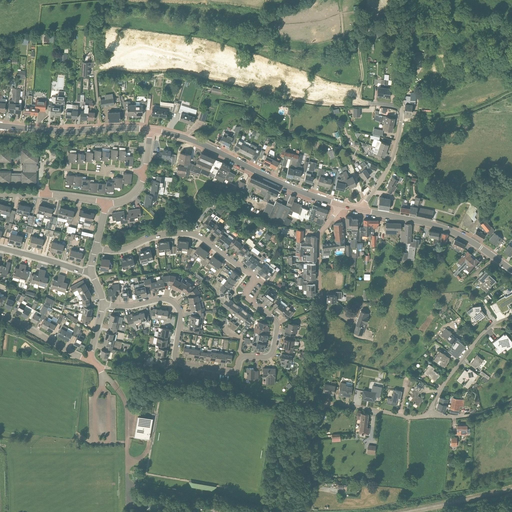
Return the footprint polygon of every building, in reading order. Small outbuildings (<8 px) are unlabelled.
[(385,36),(395,33),(393,21),(382,24),(385,36)] [(24,79),(25,72),(17,71),(17,78),(24,79)] [(390,88),(388,88),(388,80),(389,76),(384,76),(384,80),(385,80),(383,96),(389,97),(390,94),(394,94),(395,89),(390,88)] [(381,80),(381,81),(377,81),(374,80),(374,85),(377,85),(377,84),(380,84),(380,87),(377,87),(377,96),(383,96),(385,80),(384,80),(381,80)] [(15,112),(17,89),(12,89),(12,94),(12,100),(10,100),(8,112),(15,112)] [(56,95),(55,102),(49,101),(48,110),(51,111),(50,116),(55,116),(55,114),(60,115),(61,106),(64,106),(65,96),(56,95)] [(32,104),(32,103),(32,96),(30,114),(37,115),(37,110),(45,111),(46,101),(36,100),(35,105),(32,104)] [(404,113),(411,114),(412,104),(410,104),(410,101),(415,101),(415,96),(410,96),(410,97),(406,96),(404,113)] [(100,100),(101,107),(114,105),(113,98),(100,100)] [(88,100),(88,102),(87,102),(87,104),(85,104),(84,111),(81,111),(80,119),(87,119),(88,100)] [(130,105),(130,102),(124,102),(124,109),(127,109),(127,114),(130,114),(130,116),(134,116),(134,105),(130,105)] [(143,114),(143,109),(146,110),(147,102),(140,102),(140,105),(134,105),(134,116),(140,117),(140,114),(143,114)] [(169,106),(161,105),(160,105),(160,109),(159,116),(166,117),(167,111),(169,111),(169,106)] [(186,122),(189,112),(182,110),(179,120),(186,122)] [(120,121),(120,119),(123,119),(123,112),(120,112),(108,113),(108,121),(109,121),(109,122),(109,121),(113,121),(114,121),(115,121),(116,121),(119,121),(120,121)] [(196,114),(194,113),(189,112),(186,122),(192,124),(196,114)] [(394,119),(385,117),(375,115),(374,120),(382,122),(393,125),(394,119)] [(392,131),(393,125),(382,122),(382,124),(384,125),(383,129),(387,130),(392,131)] [(220,142),(224,144),(224,143),(226,144),(227,143),(229,144),(228,145),(229,145),(230,142),(233,143),(236,137),(237,135),(233,135),(232,138),(228,135),(226,138),(223,136),(222,139),(221,138),(221,140),(220,142)] [(376,147),(386,150),(388,144),(380,142),(379,141),(379,140),(380,138),(370,136),(369,139),(374,140),(372,146),(375,147),(376,147)] [(242,153),(245,154),(249,147),(250,144),(247,142),(246,144),(239,140),(235,146),(240,148),(239,151),(242,152),(241,153),(242,153)] [(249,156),(252,157),(254,153),(257,154),(259,150),(256,149),(257,147),(250,143),(250,144),(249,147),(245,154),(245,155),(245,154),(248,156),(249,156)] [(386,150),(376,147),(374,148),(373,153),(369,152),(369,155),(374,157),(375,154),(377,154),(377,155),(384,157),(386,150)] [(12,153),(12,149),(0,149),(0,162),(11,163),(11,159),(13,159),(14,161),(18,161),(19,159),(20,159),(20,163),(23,163),(23,165),(22,165),(21,170),(23,170),(23,172),(21,172),(21,173),(11,173),(11,172),(0,171),(0,182),(11,183),(21,184),(37,184),(37,172),(36,172),(36,170),(38,171),(38,165),(36,165),(36,163),(38,163),(39,150),(20,150),(20,153),(12,153)] [(109,161),(109,159),(110,149),(109,152),(102,151),(101,151),(100,160),(109,161)] [(117,159),(118,150),(110,149),(109,159),(117,159)] [(92,162),(92,160),(94,150),(93,150),(93,153),(85,152),(84,161),(92,162)] [(100,160),(101,151),(94,150),(92,160),(100,160)] [(125,160),(126,152),(126,151),(118,150),(117,159),(125,160)] [(159,156),(172,159),(173,155),(170,154),(171,152),(163,150),(162,153),(160,152),(159,156)] [(297,161),(298,155),(296,154),(285,151),(285,152),(283,157),(281,165),(288,167),(286,176),(292,177),(297,161)] [(84,161),(85,152),(85,154),(77,153),(76,163),(84,164),(84,161)] [(133,157),(125,156),(126,152),(125,160),(124,165),(132,166),(133,157)] [(77,153),(69,153),(68,162),(76,163),(77,153)] [(189,163),(190,155),(180,153),(179,162),(189,163)] [(209,176),(213,178),(214,177),(215,174),(221,163),(214,160),(214,159),(206,155),(201,153),(196,165),(193,164),(190,170),(199,174),(202,167),(210,172),(209,176)] [(269,166),(273,156),(268,153),(263,163),(269,166)] [(292,177),(299,179),(302,167),(300,166),(301,160),(303,155),(298,154),(297,160),(292,177)] [(273,159),(274,156),(273,156),(269,166),(275,169),(280,159),(277,158),(276,161),(273,159)] [(304,180),(312,182),(314,174),(312,174),(313,171),(314,171),(316,164),(309,162),(308,165),(306,171),(305,175),(304,180)] [(370,176),(365,169),(368,167),(364,162),(355,168),(361,176),(362,176),(364,179),(370,176)] [(225,178),(231,182),(234,177),(229,174),(230,173),(228,171),(230,168),(222,163),(221,163),(215,174),(214,177),(217,178),(223,181),(225,178)] [(186,172),(185,172),(187,167),(178,165),(177,170),(176,176),(182,177),(182,179),(183,179),(185,175),(186,172)] [(354,181),(352,176),(349,178),(346,171),(347,170),(346,166),(341,168),(343,173),(345,179),(346,179),(347,183),(350,188),(356,185),(354,181)] [(318,184),(325,186),(327,178),(323,177),(324,171),(318,170),(316,175),(320,176),(318,184)] [(130,183),(131,184),(132,174),(123,173),(123,178),(122,188),(123,183),(130,183)] [(341,178),(341,180),(337,179),(335,188),(344,190),(346,183),(347,183),(345,179),(343,173),(339,174),(341,178)] [(65,184),(73,185),(74,176),(66,175),(65,184)] [(395,186),(398,181),(400,177),(396,175),(394,178),(392,177),(388,183),(390,185),(388,188),(392,191),(394,192),(396,187),(395,186)] [(81,189),(82,179),(83,177),(74,176),(73,185),(81,186),(81,189)] [(157,194),(160,194),(160,191),(163,191),(164,188),(163,188),(164,181),(172,182),(172,178),(165,177),(158,176),(157,179),(157,181),(152,181),(151,190),(153,190),(152,193),(157,194)] [(114,187),(122,188),(123,178),(115,177),(114,182),(113,192),(114,192),(114,187)] [(256,188),(259,181),(250,178),(248,183),(246,187),(247,188),(249,189),(247,192),(249,193),(253,187),(255,188),(256,188)] [(89,192),(90,182),(90,180),(82,179),(81,189),(89,189),(89,192)] [(259,188),(262,189),(260,194),(265,196),(266,194),(267,192),(269,186),(259,181),(256,188),(258,189),(259,188)] [(97,193),(98,183),(90,182),(89,192),(97,193)] [(106,191),(113,192),(114,182),(106,182),(106,184),(105,194),(106,191)] [(97,193),(105,194),(106,184),(98,183),(97,193)] [(275,198),(276,195),(278,190),(269,186),(266,194),(265,196),(263,201),(267,203),(271,196),(275,198)] [(146,207),(152,207),(153,200),(157,200),(157,194),(152,193),(151,193),(150,195),(146,194),(145,203),(146,204),(146,207)] [(268,218),(282,225),(287,213),(288,210),(293,212),(292,215),(301,219),(300,221),(302,221),(303,218),(305,214),(308,215),(309,211),(309,210),(301,207),(302,205),(293,201),(295,197),(290,195),(286,206),(281,204),(278,202),(275,201),(273,205),(267,202),(260,217),(267,220),(268,218)] [(410,205),(407,205),(406,207),(410,208),(409,214),(415,216),(417,207),(418,208),(418,205),(419,200),(420,198),(419,198),(415,197),(414,206),(410,206),(410,205)] [(379,198),(378,209),(389,210),(390,199),(379,198)] [(404,214),(409,214),(410,208),(406,207),(407,205),(407,203),(406,203),(404,203),(404,199),(402,199),(400,213),(404,214)] [(23,214),(25,206),(18,204),(16,212),(23,214)] [(466,212),(469,216),(472,210),(475,211),(477,208),(471,204),(466,212)] [(1,213),(8,215),(11,207),(3,205),(1,213)] [(44,215),(46,207),(39,205),(36,216),(39,217),(40,213),(44,214),(44,215)] [(308,220),(312,221),(313,217),(317,206),(313,205),(312,209),(310,208),(309,210),(309,211),(308,215),(305,214),(303,218),(308,219),(308,220)] [(28,215),(29,215),(31,207),(25,206),(23,214),(28,215)] [(313,217),(312,221),(316,223),(321,225),(323,220),(324,220),(328,210),(317,206),(313,217)] [(46,207),(44,215),(44,214),(43,218),(50,220),(49,223),(48,229),(51,230),(54,217),(51,216),(53,209),(46,207)] [(64,219),(67,209),(66,210),(63,209),(63,208),(60,207),(58,218),(54,217),(51,230),(54,231),(55,228),(56,225),(57,220),(64,221),(64,219)] [(433,211),(418,208),(417,207),(415,216),(415,217),(431,221),(433,211)] [(71,223),(72,220),(74,211),(71,210),(70,211),(67,210),(67,209),(64,219),(67,219),(66,222),(71,223)] [(134,217),(141,216),(140,211),(137,211),(137,209),(128,211),(128,215),(127,215),(128,223),(134,222),(134,217)] [(83,225),(86,213),(83,212),(83,211),(80,210),(79,215),(80,215),(78,220),(79,220),(78,223),(83,225)] [(115,213),(115,215),(112,215),(113,223),(121,221),(122,224),(128,223),(127,215),(124,216),(124,212),(115,213)] [(83,225),(85,225),(90,226),(92,218),(93,218),(94,214),(91,213),(90,214),(86,213),(83,225)] [(215,224),(217,221),(212,218),(209,221),(207,219),(203,224),(206,226),(205,227),(208,230),(207,231),(209,232),(208,232),(210,231),(215,224)] [(369,236),(372,237),(372,235),(373,235),(374,232),(373,231),(373,228),(377,228),(377,226),(377,224),(378,224),(378,221),(370,221),(370,220),(364,220),(364,225),(369,225),(369,236)] [(480,224),(487,232),(492,228),(486,221),(485,220),(480,224)] [(334,225),(335,240),(344,239),(342,222),(334,225)] [(410,242),(411,225),(405,224),(405,227),(401,227),(401,224),(386,223),(385,230),(401,231),(401,235),(401,243),(406,242),(404,253),(401,252),(400,258),(400,261),(406,262),(406,259),(407,257),(410,242)] [(214,236),(215,237),(216,237),(218,235),(222,230),(217,226),(215,224),(210,231),(212,232),(212,233),(215,235),(214,236)] [(484,237),(485,238),(488,234),(487,232),(480,224),(473,234),(482,239),(484,237)] [(368,236),(369,236),(369,225),(364,225),(363,228),(360,228),(360,229),(357,229),(357,241),(360,241),(360,236),(368,236)] [(224,231),(222,230),(218,235),(220,237),(217,241),(221,244),(228,235),(224,231)] [(433,243),(440,244),(442,233),(429,231),(428,237),(434,238),(433,243)] [(499,242),(502,239),(495,233),(489,240),(495,244),(497,241),(499,242)] [(14,244),(17,235),(11,234),(8,242),(9,242),(14,244)] [(20,245),(23,237),(17,235),(14,244),(20,245)] [(233,238),(228,235),(221,244),(226,248),(229,244),(231,245),(236,240),(233,238)] [(35,247),(38,238),(32,236),(29,245),(30,245),(35,247)] [(316,247),(316,246),(316,236),(311,236),(311,237),(305,237),(305,242),(303,241),(303,237),(296,237),(296,246),(306,248),(306,241),(311,242),(311,246),(316,247)] [(415,247),(418,247),(418,237),(416,237),(415,239),(413,239),(413,242),(410,242),(407,257),(410,257),(411,250),(414,250),(415,247)] [(41,248),(44,240),(38,238),(35,247),(41,248)] [(344,243),(344,239),(335,240),(335,243),(331,243),(323,244),(322,244),(322,250),(322,255),(330,255),(330,251),(332,251),(332,249),(340,248),(340,251),(344,250),(344,243)] [(181,250),(182,241),(177,240),(177,246),(173,246),(173,255),(176,255),(176,253),(181,253),(182,250),(181,250)] [(237,252),(242,246),(239,244),(240,243),(236,240),(231,245),(232,246),(230,248),(232,249),(235,251),(235,250),(237,252)] [(456,252),(461,254),(465,245),(455,240),(450,248),(457,251),(456,252)] [(173,246),(169,246),(169,241),(164,242),(164,251),(170,250),(170,255),(173,255),(173,246)] [(187,255),(189,255),(192,249),(188,247),(188,242),(182,241),(181,250),(182,250),(187,250),(187,255)] [(316,252),(316,247),(311,246),(311,242),(306,241),(306,248),(296,246),(296,252),(302,252),(303,252),(310,252),(316,252)] [(56,252),(58,244),(52,242),(50,251),(56,252)] [(159,251),(164,251),(164,242),(158,243),(158,248),(155,249),(156,256),(159,255),(159,251)] [(245,257),(252,247),(245,242),(243,245),(242,246),(237,252),(238,252),(237,254),(239,255),(239,254),(242,256),(243,256),(245,257)] [(62,254),(64,245),(58,244),(56,252),(61,254),(62,254)] [(199,256),(204,250),(199,246),(196,250),(192,249),(189,255),(188,259),(190,260),(191,257),(196,260),(199,256)] [(249,265),(257,255),(251,250),(253,248),(252,247),(245,257),(247,260),(245,263),(249,265)] [(74,260),(77,251),(71,250),(68,259),(69,259),(69,258),(74,260)] [(148,261),(153,259),(150,250),(145,251),(148,261)] [(208,259),(205,257),(208,253),(204,250),(199,256),(203,259),(200,262),(203,264),(208,259)] [(77,251),(74,260),(80,262),(83,253),(77,251)] [(141,262),(148,261),(145,251),(139,253),(141,262)] [(464,267),(472,258),(469,256),(471,255),(467,251),(458,262),(461,265),(464,267)] [(296,252),(296,256),(302,256),(302,261),(315,261),(316,252),(310,252),(310,256),(303,256),(303,252),(302,252),(296,252)] [(261,263),(265,258),(262,255),(261,258),(257,255),(249,265),(253,269),(255,267),(257,268),(261,263)] [(208,263),(212,267),(213,267),(218,260),(213,256),(210,260),(208,259),(203,264),(205,266),(208,263)] [(129,268),(135,266),(133,257),(126,258),(129,268)] [(123,270),(129,268),(126,258),(121,260),(123,270)] [(466,270),(470,273),(479,262),(476,259),(474,261),(472,258),(464,267),(466,270)] [(102,259),(100,270),(104,270),(104,268),(108,268),(108,269),(112,269),(112,265),(109,264),(110,260),(102,259)] [(215,277),(217,275),(221,269),(219,267),(222,263),(218,260),(213,267),(216,270),(214,273),(213,275),(215,277)] [(0,273),(0,274),(6,276),(10,263),(7,262),(6,267),(2,266),(0,273)] [(267,268),(270,265),(266,262),(264,265),(261,263),(257,268),(259,271),(258,272),(261,275),(267,268)] [(19,279),(23,264),(20,264),(19,269),(15,268),(12,277),(19,279)] [(23,264),(19,279),(26,280),(27,278),(29,279),(31,272),(25,270),(26,265),(23,264)] [(261,275),(266,279),(268,277),(270,279),(274,273),(273,273),(275,270),(270,265),(267,268),(261,275)] [(39,284),(43,270),(40,269),(38,275),(34,274),(33,275),(31,275),(30,282),(39,284)] [(39,284),(46,286),(48,278),(44,277),(46,271),(43,270),(39,284)] [(230,276),(237,281),(240,277),(233,271),(230,276)] [(491,288),(490,287),(496,282),(486,272),(478,279),(483,284),(480,287),(486,293),(491,288)] [(297,281),(303,282),(303,279),(315,280),(315,274),(303,273),(303,274),(302,274),(301,278),(297,278),(297,281)] [(58,290),(62,275),(59,275),(57,280),(53,279),(51,288),(58,290)] [(58,290),(65,292),(67,283),(63,282),(65,276),(62,275),(58,290)] [(165,285),(168,284),(169,275),(162,277),(163,279),(157,280),(157,282),(159,290),(159,289),(165,287),(165,285)] [(172,288),(176,290),(180,282),(175,279),(175,276),(169,275),(168,284),(169,284),(171,284),(171,285),(173,286),(172,288)] [(233,285),(237,281),(230,276),(226,280),(233,285)] [(159,290),(157,282),(151,283),(151,279),(147,280),(148,287),(151,287),(152,291),(154,291),(154,292),(156,293),(158,292),(159,291),(159,290)] [(146,288),(148,287),(147,280),(144,280),(144,283),(139,284),(142,297),(147,295),(146,288)] [(230,290),(233,285),(226,280),(223,285),(230,290)] [(186,281),(185,284),(181,281),(180,282),(176,290),(176,289),(180,291),(181,290),(184,291),(185,293),(193,287),(190,283),(186,281)] [(303,282),(297,281),(297,285),(302,285),(302,289),(315,289),(315,285),(306,284),(306,282),(303,282)] [(88,290),(85,283),(82,285),(81,282),(70,287),(73,291),(77,290),(79,294),(82,293),(88,290)] [(142,297),(139,284),(133,285),(133,284),(130,284),(131,287),(132,294),(135,293),(136,298),(137,298),(142,297)] [(116,294),(120,294),(119,285),(114,285),(114,289),(108,289),(109,299),(116,298),(116,294)] [(228,293),(230,290),(223,285),(219,290),(221,291),(219,293),(221,301),(224,303),(223,304),(226,307),(231,301),(229,299),(229,298),(230,298),(232,296),(231,296),(232,296),(232,295),(231,295),(232,294),(229,292),(228,293)] [(128,288),(128,290),(127,290),(127,287),(123,287),(123,291),(122,291),(123,300),(124,300),(128,299),(129,299),(129,294),(132,294),(131,287),(128,288)] [(199,302),(198,294),(200,293),(195,288),(190,293),(192,296),(188,297),(190,304),(199,302)] [(315,295),(315,289),(302,289),(302,290),(306,290),(306,295),(307,295),(307,298),(313,298),(313,295),(315,295)] [(83,304),(89,303),(88,297),(91,296),(88,290),(82,293),(79,294),(83,300),(82,300),(82,301),(79,301),(79,304),(83,304)] [(336,301),(336,299),(342,299),(342,292),(335,292),(335,295),(327,295),(327,298),(327,299),(327,300),(327,301),(336,301)] [(265,302),(269,306),(276,297),(270,293),(268,295),(265,293),(262,297),(266,301),(265,302)] [(511,293),(511,294),(499,301),(505,311),(509,308),(507,305),(511,302),(511,294),(511,293)] [(15,311),(21,315),(26,306),(25,306),(26,306),(21,303),(24,297),(21,295),(17,304),(19,305),(15,311)] [(43,304),(51,308),(54,301),(46,297),(43,304)] [(8,299),(4,306),(10,309),(14,301),(8,299)] [(280,314),(285,307),(279,302),(280,301),(278,300),(273,305),(276,307),(274,309),(280,314)] [(197,309),(197,313),(204,312),(204,308),(202,301),(199,302),(190,304),(191,310),(197,309)] [(230,312),(236,304),(231,301),(226,307),(229,309),(228,311),(230,312)] [(290,318),(294,312),(289,308),(292,304),(289,302),(285,307),(280,314),(281,313),(286,317),(287,316),(290,318)] [(82,314),(90,316),(92,309),(90,309),(89,303),(83,304),(83,306),(84,307),(84,308),(81,309),(80,313),(82,314)] [(232,314),(233,313),(235,315),(240,307),(236,304),(230,312),(232,314)] [(30,320),(36,323),(39,317),(42,318),(44,315),(47,310),(48,308),(43,305),(37,316),(34,314),(30,320)] [(30,311),(31,309),(26,306),(21,315),(26,318),(30,311)] [(469,314),(475,321),(478,319),(479,320),(484,316),(481,311),(481,310),(480,306),(473,307),(473,310),(473,311),(469,314)] [(238,319),(238,318),(244,310),(240,307),(235,315),(234,316),(238,319)] [(160,319),(162,310),(156,309),(156,312),(152,311),(151,318),(160,319)] [(160,319),(167,320),(170,321),(171,314),(168,314),(168,311),(162,310),(160,319)] [(242,318),(244,320),(248,313),(244,310),(238,318),(238,319),(240,320),(242,318)] [(365,317),(366,313),(361,311),(353,333),(362,336),(365,327),(366,323),(367,324),(369,318),(365,317)] [(146,322),(150,321),(148,315),(145,315),(144,312),(138,314),(140,322),(146,320),(146,322)] [(190,323),(202,324),(203,317),(204,317),(204,312),(197,313),(197,317),(191,316),(190,323)] [(78,320),(80,321),(90,323),(91,316),(90,316),(82,314),(80,313),(79,314),(78,319),(78,320)] [(254,317),(248,313),(244,320),(243,322),(247,326),(254,317)] [(60,324),(64,316),(60,314),(56,322),(52,320),(50,322),(46,329),(52,332),(57,323),(60,324)] [(123,318),(118,317),(118,316),(111,314),(109,320),(116,322),(119,323),(121,323),(123,318)] [(134,323),(140,322),(138,314),(132,316),(133,319),(130,320),(132,327),(135,326),(134,323)] [(66,321),(68,318),(64,316),(60,324),(62,326),(57,335),(63,338),(68,328),(63,325),(66,320),(66,321)] [(45,319),(41,326),(46,329),(50,322),(45,319)] [(119,323),(116,322),(109,320),(108,326),(111,327),(110,330),(117,332),(118,328),(119,323)] [(258,333),(264,334),(262,334),(263,331),(262,331),(262,329),(268,330),(268,327),(267,326),(268,324),(259,322),(258,325),(255,325),(254,332),(258,333)] [(79,327),(80,325),(77,323),(76,326),(73,331),(68,328),(63,338),(68,341),(71,335),(74,336),(79,327)] [(201,329),(202,324),(190,323),(189,329),(195,330),(195,333),(202,334),(202,330),(201,329)] [(295,335),(297,324),(288,323),(288,328),(286,327),(285,334),(295,335)] [(81,329),(79,327),(74,336),(76,337),(73,343),(79,346),(84,337),(81,335),(82,333),(80,332),(81,329)] [(159,328),(158,331),(157,338),(167,339),(168,334),(170,334),(171,330),(159,328)] [(452,333),(446,328),(441,335),(447,339),(454,344),(449,352),(457,357),(465,346),(450,335),(452,333)] [(112,341),(114,341),(115,340),(115,341),(117,335),(116,335),(117,332),(110,330),(109,333),(106,332),(104,339),(112,341)] [(263,334),(264,334),(258,333),(258,336),(256,336),(256,338),(254,338),(253,342),(257,342),(260,343),(261,340),(266,341),(267,335),(263,334)] [(494,349),(498,354),(505,349),(507,351),(511,346),(511,342),(506,334),(499,340),(498,338),(492,343),(495,347),(494,349)] [(168,344),(166,343),(167,339),(157,338),(156,343),(156,345),(158,345),(158,347),(159,348),(167,349),(168,344)] [(104,339),(103,344),(106,345),(105,348),(112,350),(112,349),(113,346),(111,346),(112,341),(104,339)] [(293,345),(294,341),(284,340),(283,343),(284,343),(283,348),(286,348),(286,352),(293,353),(294,345),(293,345)] [(265,344),(260,343),(257,342),(256,346),(252,345),(252,348),(264,350),(265,344)] [(115,350),(112,349),(112,350),(105,348),(105,351),(102,350),(100,356),(102,357),(102,360),(107,361),(109,352),(112,353),(115,353),(115,350)] [(166,356),(167,349),(159,348),(158,353),(156,352),(155,357),(157,358),(163,358),(163,356),(166,356)] [(440,364),(444,367),(448,361),(449,358),(439,351),(433,360),(437,362),(439,359),(442,361),(440,364)] [(290,367),(292,356),(281,354),(281,360),(282,360),(281,365),(290,367)] [(477,368),(484,360),(477,355),(474,358),(473,358),(474,359),(471,363),(477,368)] [(164,359),(163,358),(157,358),(156,365),(154,364),(153,367),(160,369),(160,365),(165,366),(166,359),(164,359)] [(434,368),(431,365),(432,364),(428,360),(427,361),(427,363),(430,365),(425,372),(429,376),(435,381),(439,375),(432,370),(434,368)] [(253,380),(258,380),(258,371),(253,371),(253,368),(247,368),(247,372),(243,372),(243,378),(247,378),(253,378),(253,380)] [(275,384),(275,374),(275,369),(263,369),(263,377),(266,377),(266,384),(275,384)] [(464,386),(467,388),(474,380),(472,380),(476,374),(471,370),(471,371),(472,371),(469,374),(468,373),(467,373),(466,372),(467,372),(464,370),(462,373),(462,374),(457,380),(457,381),(457,380),(461,383),(464,379),(466,376),(470,379),(464,386)] [(489,377),(481,371),(479,374),(484,377),(488,380),(489,377)] [(338,395),(350,397),(352,387),(351,387),(352,383),(346,382),(346,386),(345,385),(346,384),(341,383),(338,395)] [(333,394),(335,386),(325,384),(323,392),(333,394)] [(422,388),(417,385),(416,384),(415,387),(416,388),(411,396),(413,398),(411,401),(413,402),(413,403),(414,404),(414,403),(419,406),(423,399),(417,396),(422,388)] [(379,397),(381,391),(381,389),(372,387),(371,392),(363,391),(362,399),(374,402),(375,396),(379,397)] [(400,401),(402,391),(393,390),(391,399),(387,398),(386,404),(396,406),(397,400),(400,401)] [(448,399),(439,398),(436,409),(444,411),(448,399)] [(450,413),(458,414),(460,400),(452,398),(450,413)] [(367,428),(368,419),(368,414),(357,413),(356,419),(360,420),(359,434),(368,435),(369,428),(367,428)] [(137,422),(134,437),(149,440),(150,432),(151,427),(150,427),(152,418),(146,417),(146,418),(139,416),(138,422),(137,422)] [(457,435),(467,435),(467,434),(470,434),(470,429),(467,429),(467,426),(457,425),(457,435)] [(161,511),(162,502),(147,501),(146,511),(161,511)]
